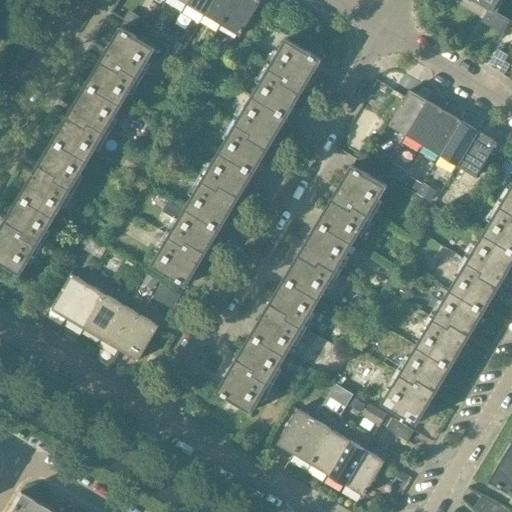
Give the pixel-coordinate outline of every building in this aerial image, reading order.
[(206,15),(214,0),(191,0),(188,5),(206,15)] [(223,25),(237,0),(214,0),(206,15),(223,25)] [(241,35),(261,1),(259,0),(237,0),(223,25),(241,35)] [(493,10),(498,0),(473,0),(489,9),(482,20),(502,32),(510,20),(493,10)] [(137,27),(142,17),(130,10),(124,20),(137,27)] [(121,104),(155,47),(121,27),(87,84),(121,104)] [(171,43),(184,51),(190,41),(177,33),(171,43)] [(288,115),(321,59),(287,38),(253,95),(288,115)] [(194,46),(188,56),(196,61),(202,51),(194,46)] [(220,73),(224,67),(213,61),(209,67),(220,73)] [(88,160),(121,104),(87,84),(54,140),(88,160)] [(407,135),(428,100),(410,89),(389,124),(407,135)] [(254,172),(288,115),(253,95),(220,151),(254,172)] [(424,145),(445,110),(428,100),(407,135),(424,145)] [(441,155),(462,121),(445,110),(424,145),(441,155)] [(459,166),(480,131),(462,121),(441,155),(459,166)] [(476,176),(497,141),(480,131),(459,166),(476,176)] [(54,217),(88,160),(54,140),(20,196),(54,217)] [(388,161),(371,150),(366,158),(383,169),(388,161)] [(221,228),(254,172),(220,151),(186,207),(221,228)] [(353,242),(387,185),(352,165),(318,221),(353,242)] [(400,182),(404,175),(394,170),(390,176),(400,182)] [(418,190),(422,183),(411,177),(407,183),(418,190)] [(418,190),(417,191),(430,199),(436,189),(423,182),(422,183),(418,190)] [(511,249),(511,186),(484,233),(511,249)] [(0,260),(20,273),(54,217),(20,196),(0,229),(0,260)] [(458,213),(465,203),(456,198),(450,208),(458,213)] [(175,219),(181,209),(167,201),(161,211),(175,219)] [(187,284),(221,228),(186,207),(153,264),(187,284)] [(320,298),(353,242),(318,221),(285,278),(320,298)] [(485,309),(511,264),(511,249),(484,233),(451,289),(485,309)] [(147,273),(142,280),(153,286),(157,279),(147,273)] [(68,319),(89,284),(72,274),(51,308),(68,319)] [(286,355),(320,298),(285,278),(252,334),(286,355)] [(162,282),(154,294),(172,304),(179,292),(162,282)] [(86,329),(106,294),(89,284),(68,319),(86,329)] [(451,366),(485,309),(451,289),(417,345),(451,366)] [(103,339),(124,305),(106,294),(86,329),(103,339)] [(183,295),(176,305),(187,312),(193,301),(183,295)] [(121,350),(141,315),(124,305),(103,339),(121,350)] [(138,360),(159,325),(141,315),(121,350),(138,360)] [(363,351),(379,324),(372,320),(356,347),(363,351)] [(252,411),(286,355),(252,334),(218,390),(252,411)] [(417,422),(451,366),(417,345),(383,402),(417,422)] [(354,396),(349,405),(362,411),(366,403),(354,396)] [(339,400),(332,413),(340,418),(347,405),(339,400)] [(370,403),(363,415),(379,424),(386,412),(370,403)] [(294,454),(315,419),(298,409),(277,443),(294,454)] [(413,430),(391,417),(385,427),(407,440),(413,430)] [(312,464),(332,430),(315,419),(294,454),(312,464)] [(329,474),(350,440),(332,430),(312,464),(329,474)] [(347,485),(367,450),(350,440),(329,474),(347,485)] [(511,492),(511,443),(510,442),(499,461),(501,462),(490,480),(511,492)] [(364,495),(385,461),(367,450),(347,485),(364,495)] [(52,511),(19,492),(7,511),(52,511)] [(509,511),(500,506),(499,507),(480,496),(473,508),(477,511),(509,511)]
